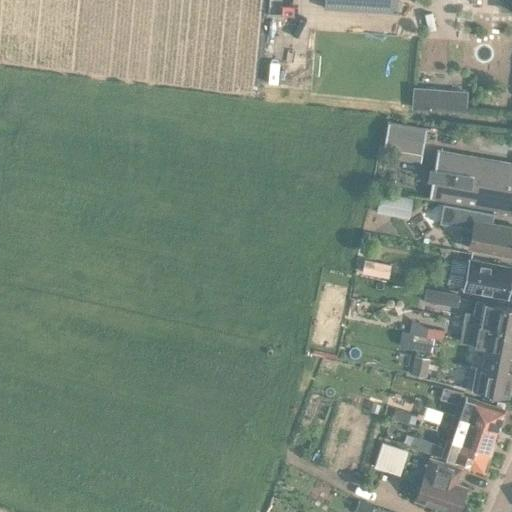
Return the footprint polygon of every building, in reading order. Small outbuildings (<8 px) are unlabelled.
[(396,9),(396,0),(325,0),(325,6),(396,9)] [(465,110),(467,89),(412,86),(410,107),(465,110)] [(387,122),(383,148),(395,150),(422,155),(426,129),(387,122)] [(511,162),(439,150),(439,148),(438,148),(429,198),(430,198),(430,197),(511,211),(511,162)] [(379,192),(378,211),(410,213),(411,194),(379,192)] [(468,247),(511,255),(511,226),(491,222),(493,213),(442,203),(438,223),(472,229),(468,247)] [(391,263),(366,258),(363,271),(389,277),(391,263)] [(462,289),(508,297),(511,272),(511,266),(467,258),(462,289)] [(426,293),(430,290),(431,285),(423,283),(422,292),(426,293)] [(459,293),(441,290),(439,302),(457,305),(459,293)] [(487,324),(511,329),(511,306),(491,302),(476,299),(473,313),(464,311),(463,319),(474,322),(487,324)] [(437,337),(439,326),(414,321),(412,332),(437,337)] [(511,329),(487,324),(474,322),(470,343),(483,346),(511,351),(511,329)] [(413,347),(430,350),(433,336),(416,333),(413,347)] [(511,351),(483,346),(478,368),(511,374),(511,372),(511,371),(511,351)] [(415,356),(412,373),(427,376),(430,359),(415,356)] [(509,383),(511,374),(478,368),(468,365),(464,388),(507,396),(507,394),(509,394),(511,384),(509,383)] [(454,413),(466,417),(497,428),(497,426),(499,427),(503,416),(501,415),(503,409),(461,395),(463,391),(443,387),(439,398),(457,404),(454,413)] [(415,422),(418,415),(402,409),(400,417),(415,422)] [(459,439),(459,440),(489,451),(491,444),(494,442),(495,437),(495,435),(497,428),(466,417),(454,413),(444,410),(441,418),(451,421),(447,432),(460,436),(459,439)] [(490,453),(489,453),(489,451),(459,440),(458,442),(446,438),(442,448),(432,441),(414,435),(411,446),(483,470),(485,462),(487,463),(490,453)] [(373,465),(400,474),(408,450),(381,442),(373,465)] [(415,499),(454,511),(456,511),(465,486),(456,483),(461,468),(429,457),(415,499)] [(366,511),(370,503),(357,498),(351,511),(366,511)]
